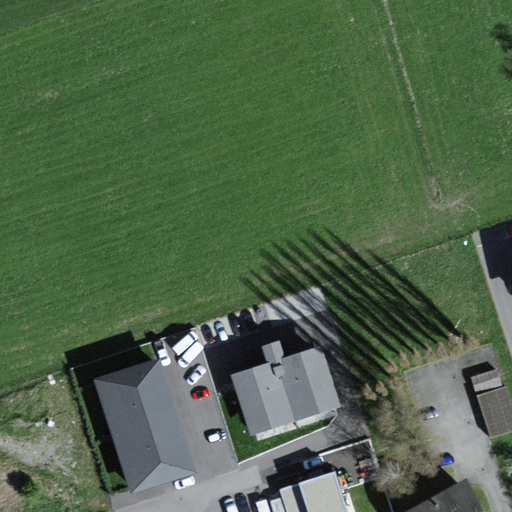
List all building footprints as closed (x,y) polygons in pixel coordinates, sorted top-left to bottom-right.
[(266,358),(228,371),(251,442),(347,412),(325,342),(291,353),(280,335),(261,341),(266,358)] [(101,378),(136,489),(195,470),(160,360),(101,378)] [(497,369),(473,376),(477,392),(502,385),(497,369)] [(511,404),(506,386),(479,395),(492,436),(511,429),(511,404)] [(348,511),(335,471),(282,488),(285,496),(271,501),(274,511),(348,511)] [(484,511),(469,482),(412,511),(484,511)]
